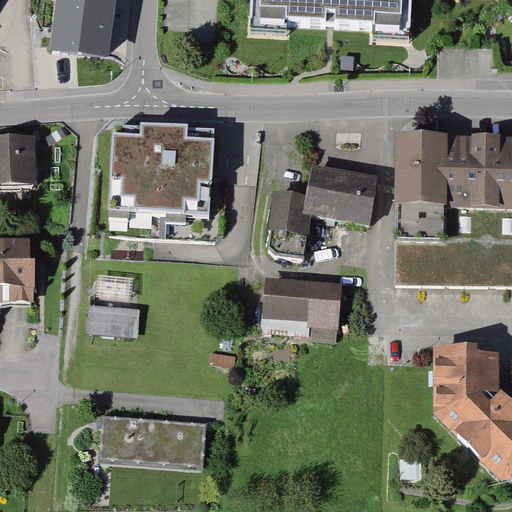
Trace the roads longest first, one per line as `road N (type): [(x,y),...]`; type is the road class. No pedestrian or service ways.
road 1 (tertiary): [(511,106),(246,110),(143,98)]
road 2 (tertiary): [(143,98),(0,115)]
